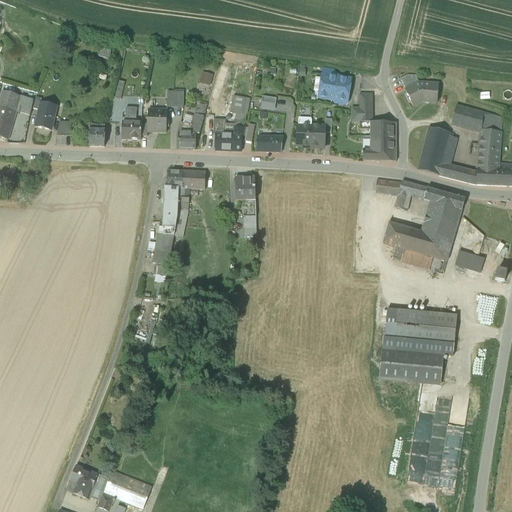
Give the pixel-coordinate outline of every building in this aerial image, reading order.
[(221,65),(211,99),(219,101),(229,67),(221,65)] [(210,77),(200,75),(199,85),(209,86),(210,77)] [(348,81),(322,77),(319,100),(346,104),(347,96),(349,96),(350,87),(348,86),(348,81)] [(407,77),(401,81),(406,92),(419,86),(415,78),(407,77)] [(115,100),(120,101),(123,90),(125,84),(119,83),(115,100)] [(406,92),(405,93),(413,108),(422,103),(437,104),(438,87),(419,86),(406,92)] [(123,90),(120,101),(126,103),(129,92),(123,90)] [(17,113),(21,99),(3,93),(0,101),(0,138),(8,141),(17,113)] [(174,94),(173,109),(183,109),(184,94),(174,94)] [(360,110),(360,124),(372,125),(372,96),(359,96),(359,110),(360,110)] [(235,122),(246,122),(246,117),(249,101),(234,98),(231,115),(235,116),(235,122)] [(30,117),(33,102),(21,99),(17,113),(30,117)] [(39,112),(41,105),(42,100),(36,99),(33,111),(39,112)] [(211,117),(215,103),(210,102),(206,116),(211,117)] [(35,129),(51,132),(57,109),(41,105),(39,112),(35,129)] [(197,117),(204,119),(208,106),(200,106),(197,109),(194,116),(197,117)] [(496,188),(498,165),(502,120),(456,107),(452,126),(480,135),(477,174),(476,187),(496,188)] [(141,125),(141,124),(136,124),(136,110),(126,110),(125,120),(122,120),(122,123),(121,142),(141,142),(141,138),(141,125)] [(360,110),(359,110),(352,110),(352,125),(360,124),(360,110)] [(167,113),(148,112),(148,121),(147,121),(147,126),(147,134),(166,134),(167,113)] [(178,151),(195,152),(196,136),(199,136),(204,119),(197,117),(196,120),(187,117),(185,125),(181,124),(178,135),(178,151)] [(296,149),(310,149),(311,127),(311,122),(309,120),(300,120),(298,121),(298,127),(297,127),(296,149)] [(215,152),(241,153),(242,138),(243,138),(244,129),(243,129),(244,123),(245,123),(246,122),(235,122),(235,126),(225,126),(226,122),(214,121),(214,135),(216,137),(215,152)] [(59,124),(57,138),(71,138),(71,124),(59,124)] [(370,153),(363,153),(363,163),(396,163),(396,125),(372,125),(360,124),(360,132),(371,132),(371,138),(370,153)] [(89,148),(104,149),(105,127),(89,127),(89,148)] [(252,145),(255,128),(248,127),(245,144),(252,145)] [(311,127),(310,149),(324,150),(325,135),(325,128),(311,127)] [(476,187),(477,174),(449,167),(456,140),(449,138),(450,135),(428,129),(417,173),(472,186),(476,187)] [(256,154),(281,155),(282,139),(257,139),(256,154)] [(511,166),(498,165),(496,188),(511,188),(511,166)] [(182,190),(183,173),(168,172),(167,189),(179,190),(182,190)] [(189,191),(205,191),(205,174),(183,173),(182,190),(189,191)] [(255,180),(235,181),(235,203),(242,203),(243,219),(244,219),(256,219),(255,180)] [(392,197),(393,184),(376,182),(375,195),(392,197)] [(424,202),(427,191),(402,183),(401,185),(397,198),(394,210),(406,213),(410,198),(424,202)] [(393,184),(392,197),(397,198),(401,185),(393,184)] [(179,190),(167,189),(164,189),(162,229),(175,230),(177,218),(178,212),(178,205),(178,197),(179,190)] [(443,207),(461,212),(465,201),(427,191),(424,202),(430,203),(443,207)] [(189,205),(189,197),(178,197),(178,205),(189,205)] [(421,233),(453,243),(460,219),(441,213),(443,207),(430,203),(421,233)] [(461,212),(443,207),(441,213),(460,219),(461,212)] [(182,238),(187,212),(178,212),(177,218),(175,230),(174,237),(182,238)] [(257,239),(256,219),(244,219),(244,239),(257,239)] [(453,243),(421,233),(389,224),(383,246),(395,249),(432,260),(447,264),(453,243)] [(162,229),(160,229),(158,236),(157,236),(156,245),(154,253),(153,260),(156,260),(164,262),(169,263),(174,237),(175,230),(162,229)] [(154,253),(156,245),(149,244),(148,252),(154,253)] [(429,272),(432,260),(395,249),(391,261),(429,272)] [(484,260),(459,253),(455,267),(480,275),(484,260)] [(432,260),(429,272),(443,276),(447,264),(432,260)] [(163,266),(155,265),(153,277),(164,279),(167,267),(163,266)] [(495,281),(505,283),(506,273),(497,271),(495,281)] [(387,311),(384,341),(454,347),(457,317),(387,311)] [(453,357),(454,347),(384,341),(383,351),(443,356),(453,357)] [(443,356),(383,351),(382,351),(380,381),(440,387),(443,356)] [(415,440),(418,444),(419,443),(444,446),(442,447),(441,457),(438,452),(430,457),(429,461),(426,463),(423,486),(439,488),(443,453),(454,454),(455,444),(461,441),(462,432),(455,436),(456,433),(452,432),(453,426),(465,427),(468,401),(453,400),(453,405),(437,403),(436,413),(420,412),(419,413),(415,440)] [(103,497),(116,502),(116,501),(143,511),(160,466),(121,450),(109,481),(103,497)] [(98,477),(76,468),(68,492),(68,493),(88,501),(89,499),(98,477)] [(109,481),(98,477),(89,499),(100,503),(103,497),(109,481)] [(98,509),(104,511),(109,511),(112,505),(113,503),(115,504),(116,502),(103,497),(100,503),(98,509)]
